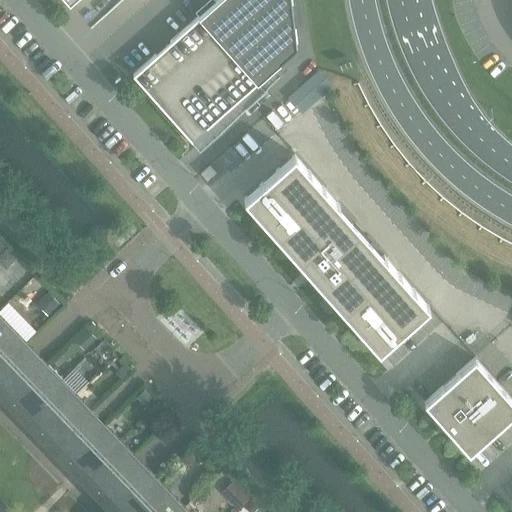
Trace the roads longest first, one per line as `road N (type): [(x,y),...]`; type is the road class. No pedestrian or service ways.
road 1 (unclassified): [(465,511),(9,0)]
road 2 (secondary): [(361,0),(380,66),(409,118),(451,167),(511,212)]
road 3 (secondary): [(511,165),(439,92),(401,0)]
